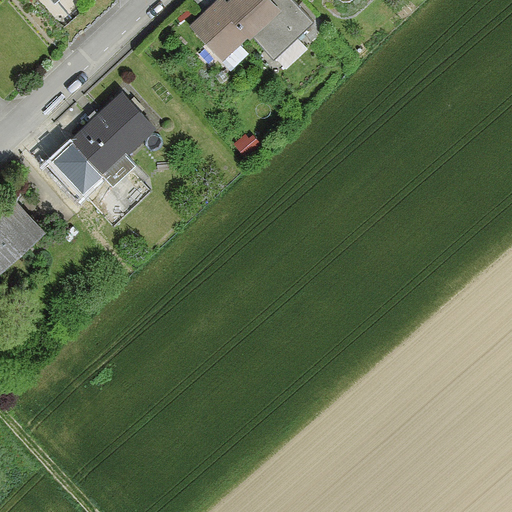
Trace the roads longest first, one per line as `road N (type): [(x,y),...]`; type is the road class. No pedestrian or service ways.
road 1 (residential): [(150,0),(0,142)]
road 2 (track): [(0,410),(91,511)]
